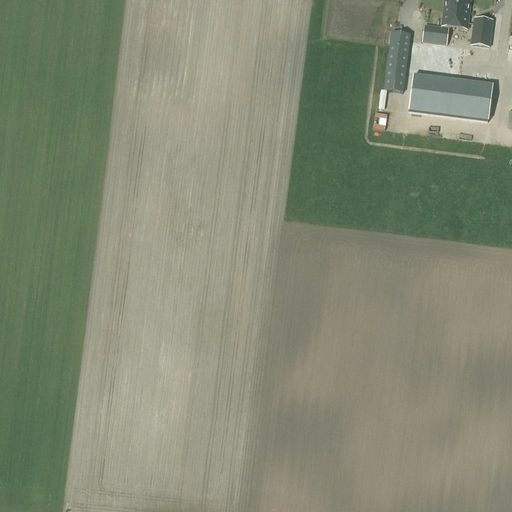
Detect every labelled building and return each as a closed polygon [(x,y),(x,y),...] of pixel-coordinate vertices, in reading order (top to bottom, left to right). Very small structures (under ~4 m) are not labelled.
[(454,31),(457,0),(456,0),(443,0),(440,29),(454,31)] [(467,32),(471,2),(457,0),(454,31),(467,32)] [(473,20),(470,47),(489,50),(493,22),(473,20)] [(424,28),(422,45),(446,48),(448,31),(424,28)] [(403,96),(410,37),(391,35),(383,93),(403,96)] [(443,100),(448,56),(432,54),(424,53),(419,97),(443,100)]
